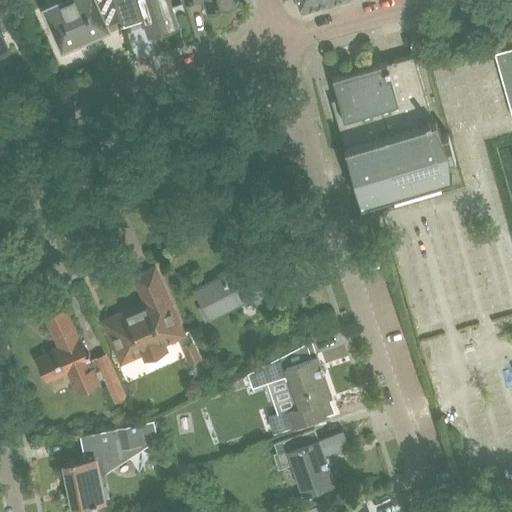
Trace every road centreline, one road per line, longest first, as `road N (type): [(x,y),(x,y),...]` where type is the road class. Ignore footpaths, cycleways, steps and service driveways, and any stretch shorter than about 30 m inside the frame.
road 1 (unclassified): [(430,511),(297,117)]
road 2 (unclassified): [(0,260),(297,117)]
road 3 (unclassified): [(0,154),(130,84),(279,41)]
road 4 (unclassified): [(279,41),(425,0)]
